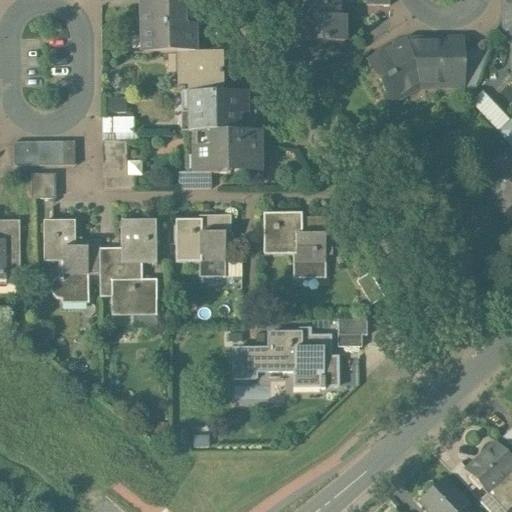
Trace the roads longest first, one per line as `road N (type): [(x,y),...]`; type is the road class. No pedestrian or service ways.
road 1 (residential): [(7,11),(15,115),(46,126),(81,106),(85,42),(64,8),(29,5)]
road 2 (tertiary): [(316,511),(511,331)]
